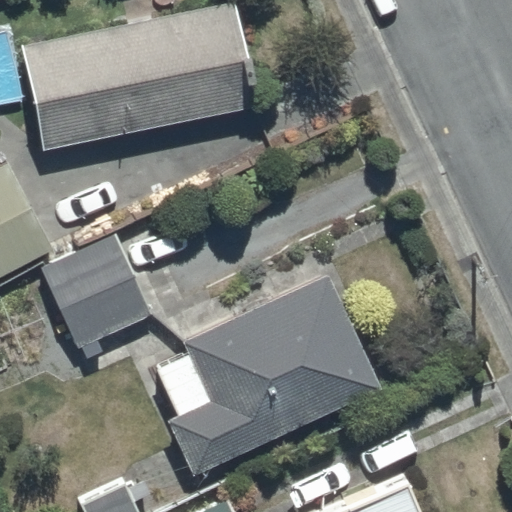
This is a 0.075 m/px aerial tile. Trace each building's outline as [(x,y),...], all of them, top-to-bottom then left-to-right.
[(199,0),(16,38),(37,143),(249,100),(243,70),(248,69),(243,45),(237,46),(227,0),(199,0)] [(0,268),(48,242),(0,155),(0,268)] [(103,230),(71,245),(35,262),(73,342),(76,341),(82,354),(99,346),(93,333),(147,308),(109,227),(103,230)] [(161,416),(187,470),(374,381),(321,268),(176,336),(181,346),(149,361),(173,410),(161,416)] [(74,498),(80,511),(125,511),(134,508),(128,496),(144,488),(138,474),(123,482),(120,477),(74,498)] [(429,511),(428,510),(423,511),(417,511),(399,474),(319,511),(429,511)] [(182,511),(228,511),(221,495),(182,511)]
